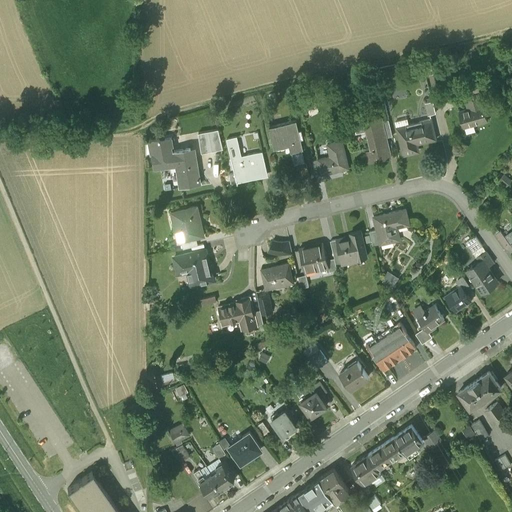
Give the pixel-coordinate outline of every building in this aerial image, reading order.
[(465,96),(467,103),(482,99),(480,92),(465,96)] [(487,119),(482,99),(467,103),(468,108),(459,111),(463,126),(487,119)] [(433,102),(425,104),(428,115),(436,113),(433,102)] [(388,119),(382,121),(386,137),(392,135),(388,119)] [(376,160),(389,157),(384,137),(386,137),(382,121),(367,124),(366,120),(353,123),(356,132),(364,130),(369,150),(366,151),(367,159),(376,157),(376,160)] [(409,125),(397,127),(403,155),(415,152),(414,144),(436,139),(431,120),(419,122),(420,123),(409,126),(409,125)] [(303,149),(296,121),(270,127),(274,146),(289,143),(291,151),(303,149)] [(202,152),(223,148),(218,129),(198,132),(202,152)] [(237,137),(227,139),(236,177),(245,175),(245,177),(267,172),(262,151),(242,156),(237,137)] [(321,173),(321,174),(348,168),(341,140),(329,143),(332,155),(317,158),(318,159),(321,173)] [(183,186),(201,183),(197,162),(193,163),(190,148),(159,154),(161,165),(178,162),(183,186)] [(321,173),(318,159),(312,161),(315,175),(321,173)] [(196,236),(204,235),(197,205),(172,211),(176,228),(184,227),(187,238),(187,239),(196,236)] [(402,211),(372,218),(375,231),(379,245),(397,240),(395,230),(406,228),(402,211)] [(348,237),(337,240),(340,251),(343,264),(367,258),(360,231),(347,234),(348,237)] [(379,245),(375,231),(370,232),(373,246),(379,245)] [(187,239),(187,238),(181,239),(183,247),(198,244),(196,236),(187,239)] [(465,243),(472,253),(482,247),(475,237),(465,243)] [(279,241),(272,239),(268,250),(275,252),(279,253),(284,253),(288,253),(292,252),(290,240),(286,240),(282,241),(279,241)] [(333,253),(340,251),(337,240),(331,241),(333,253)] [(323,243),(300,248),(306,273),(328,268),(329,268),(327,260),(323,243)] [(476,259),(486,253),(482,247),(472,253),(476,259)] [(208,264),(204,250),(175,256),(177,268),(189,265),(193,283),(213,279),(209,264),(208,264)] [(476,259),(479,263),(483,260),(488,266),(493,263),(486,253),(476,259)] [(329,268),(328,268),(329,272),(337,270),(335,258),(327,260),(329,268)] [(479,263),(466,272),(481,294),(497,283),(487,268),(488,267),(488,266),(483,260),(479,263)] [(287,264),(260,270),(265,290),(292,284),(287,264)] [(307,275),(298,277),(301,289),(309,287),(307,275)] [(457,281),(461,287),(464,292),(470,288),(463,277),(457,281)] [(464,292),(461,287),(446,298),(455,311),(471,301),(464,292)] [(202,303),(217,299),(215,293),(201,297),(202,303)] [(268,293),(257,296),(261,313),(272,311),(268,293)] [(241,301),(217,307),(222,324),(242,319),(244,328),(256,325),(249,297),(240,299),(241,301)] [(425,316),(420,320),(425,328),(428,332),(436,327),(435,325),(444,319),(434,305),(424,312),(425,313),(424,314),(425,316)] [(366,346),(384,371),(398,361),(398,362),(404,358),(403,357),(415,349),(413,346),(415,346),(405,332),(406,331),(400,322),(391,328),(390,327),(374,338),(375,339),(366,346)] [(432,337),(428,332),(425,328),(415,335),(421,344),(432,337)] [(321,356),(312,362),(320,374),(329,368),(321,356)] [(359,363),(339,377),(351,394),(371,380),(359,363)] [(500,389),(489,373),(458,394),(470,410),(500,389)] [(244,381),(240,384),(248,397),(253,394),(247,384),(246,384),(244,381)] [(317,392),(319,395),(325,391),(320,383),(305,393),(308,397),(317,392)] [(308,397),(301,402),(310,416),(326,406),(319,395),(317,392),(308,397)] [(497,404),(485,412),(492,422),(504,414),(497,404)] [(277,412),(270,417),(283,435),(284,436),(284,437),(285,437),(287,437),(288,437),(289,437),(290,436),(291,435),(291,434),(291,433),(291,431),(291,430),(296,426),(285,410),(279,415),(277,412)] [(477,436),(480,442),(488,438),(479,422),(473,425),(472,423),(470,424),(475,433),(474,434),(475,437),(477,436)] [(183,423),(169,430),(175,444),(190,437),(183,423)] [(394,438),(404,452),(409,459),(419,452),(416,448),(423,443),(411,426),(394,438)] [(433,431),(423,439),(430,450),(441,442),(433,431)] [(244,439),(230,448),(241,464),(249,458),(248,456),(260,447),(249,432),(242,437),(244,439)] [(379,448),(368,455),(378,470),(404,452),(394,438),(383,445),(379,447),(379,448)] [(219,442),(212,446),(218,457),(225,453),(219,442)] [(182,445),(172,451),(180,462),(190,455),(182,445)] [(381,474),(378,470),(368,455),(351,467),(364,485),(381,474)] [(504,457),(494,463),(500,474),(511,468),(504,457)] [(131,460),(123,463),(126,471),(134,468),(131,460)] [(215,464),(208,469),(222,488),(223,487),(225,488),(229,486),(229,484),(234,480),(222,462),(216,466),(215,464)] [(194,473),(210,496),(222,488),(208,469),(206,466),(200,470),(200,469),(194,473)] [(348,491),(333,470),(320,479),(334,500),(339,497),(348,491)] [(120,511),(92,471),(67,488),(83,511),(120,511)] [(334,500),(320,479),(299,493),(311,511),(320,511),(336,502),(334,500)] [(311,511),(299,493),(278,508),(281,511),(311,511)] [(339,497),(334,500),(336,502),(342,511),(347,511),(349,511),(339,497)] [(353,505),(354,509),(355,511),(370,511),(371,511),(362,499),(353,505)]
